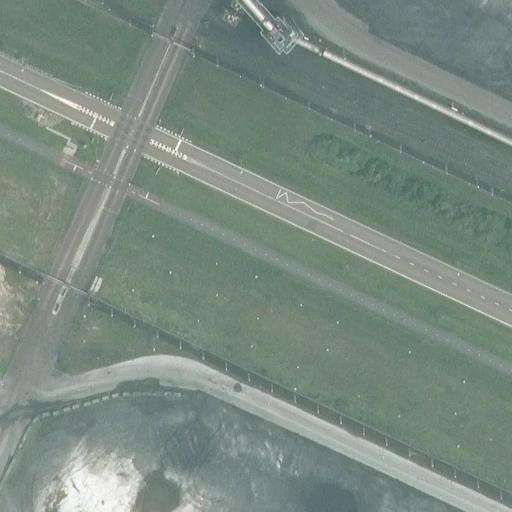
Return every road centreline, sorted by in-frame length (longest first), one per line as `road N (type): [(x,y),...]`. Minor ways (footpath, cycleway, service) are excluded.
road 1 (unclassified): [(511,314),(0,72)]
road 2 (track): [(511,124),(314,30),(285,0)]
